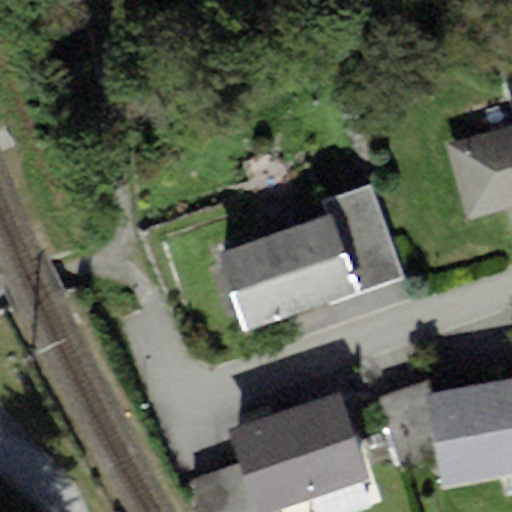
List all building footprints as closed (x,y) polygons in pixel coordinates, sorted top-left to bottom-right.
[(511,122),(444,138),(464,228),(511,216),(511,122)] [(332,222),(356,298),(402,285),(374,187),(326,200),(332,222)] [(332,222),(220,261),(247,336),(356,298),(332,222)] [(446,378),(392,404),(406,475),(440,465),(442,492),(511,480),(511,385),(449,391),(446,378)] [(348,387),(233,423),(244,458),(260,510),(375,475),(348,387)] [(260,511),(260,510),(244,458),(189,481),(203,511),(260,511)]
